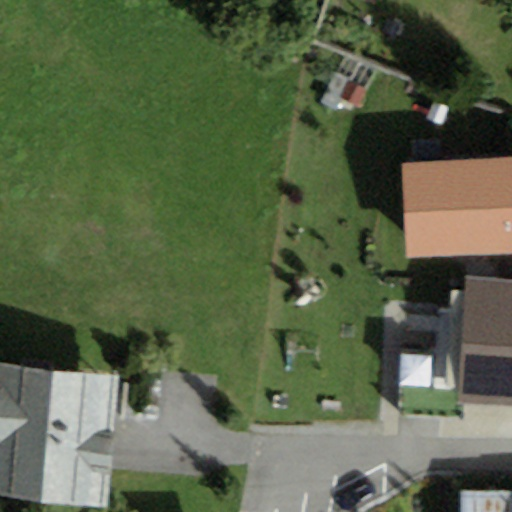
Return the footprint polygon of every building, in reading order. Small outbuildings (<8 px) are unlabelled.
[(511,158),(401,164),(406,258),(511,252),(511,158)] [(511,281),(466,278),(460,347),(511,350),(511,281)] [(511,408),(511,350),(460,347),(456,404),(511,408)] [(0,501),(107,510),(118,373),(0,363),(0,501)] [(511,511),(511,491),(462,493),(461,511),(511,511)]
